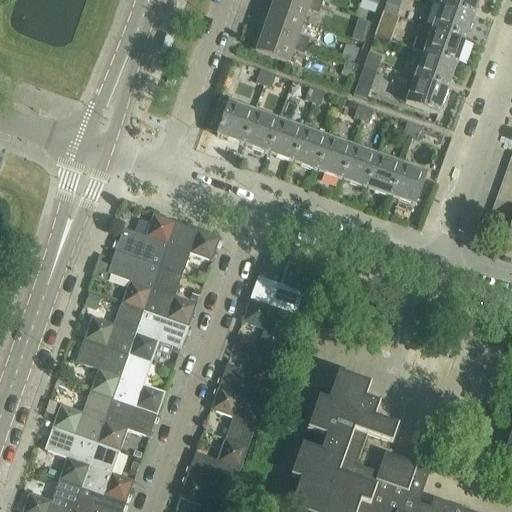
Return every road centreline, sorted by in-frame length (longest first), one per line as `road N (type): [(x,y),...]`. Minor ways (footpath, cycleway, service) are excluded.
road 1 (residential): [(152,511),(257,212)]
road 2 (residential): [(0,419),(94,153)]
road 3 (residential): [(511,66),(434,275)]
road 4 (residential): [(160,177),(224,0)]
road 5 (residential): [(257,212),(434,275)]
road 6 (residential): [(94,153),(149,0)]
